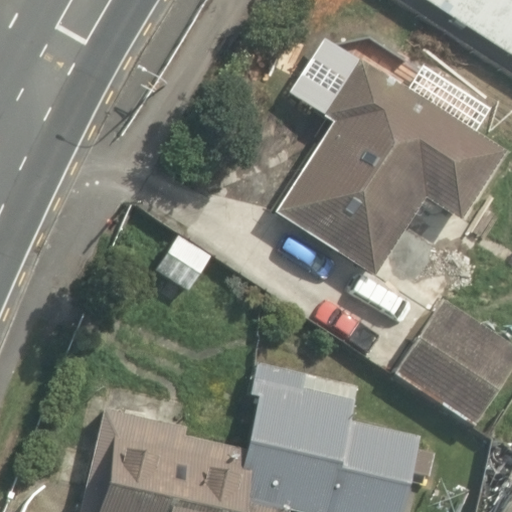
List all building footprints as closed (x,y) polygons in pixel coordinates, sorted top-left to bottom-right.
[(511,0),(428,0),(511,54),(511,0)] [(497,139),(363,63),(275,220),(364,271),(407,195),(451,219),(497,139)] [(511,356),(431,306),(395,365),(477,416),(511,359),(511,356)] [(397,511),(405,484),(418,437),(346,417),(355,383),(267,359),(245,440),(105,402),(74,511),(397,511)] [(511,511),(511,464),(482,511),(511,511)]
